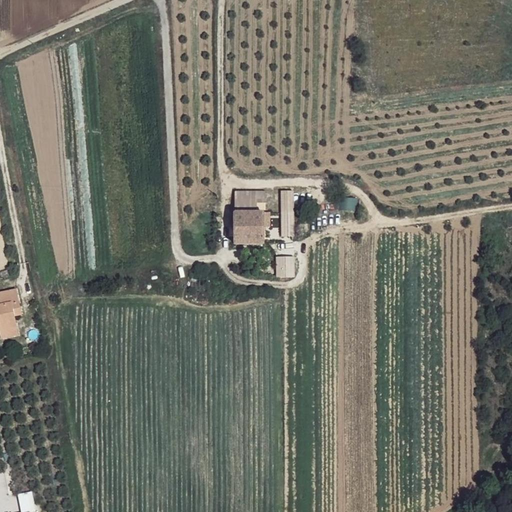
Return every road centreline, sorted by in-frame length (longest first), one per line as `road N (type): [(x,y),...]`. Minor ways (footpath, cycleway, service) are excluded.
road 1 (track): [(227,207),(219,0)]
road 2 (track): [(24,294),(0,156)]
road 3 (unclassified): [(118,0),(0,57)]
